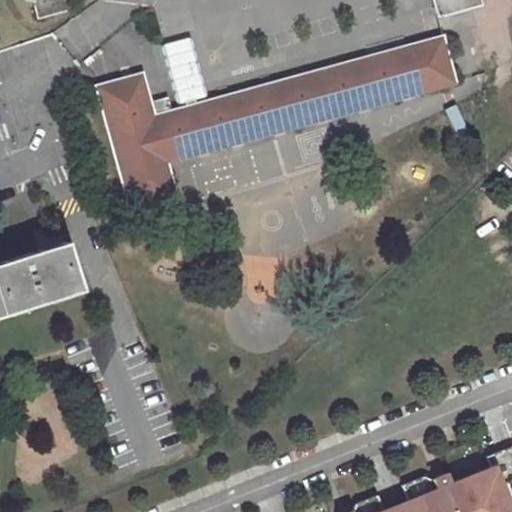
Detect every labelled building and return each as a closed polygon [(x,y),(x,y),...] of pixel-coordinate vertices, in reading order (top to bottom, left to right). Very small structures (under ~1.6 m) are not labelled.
[(26,0),(27,2),(33,0),(38,18),(69,10),(66,0),(26,0)] [(430,0),(436,19),(481,7),(479,0),(430,0)] [(453,78),(441,35),(171,110),(154,115),(151,102),(142,72),(92,85),(128,213),(177,200),(167,164),(177,161),(422,93),(455,84),(453,78)] [(171,110),(167,98),(151,102),(154,115),(171,110)] [(0,317),(77,294),(61,245),(0,263),(0,317)] [(511,511),(511,502),(506,487),(511,484),(511,451),(490,460),(492,465),(494,470),(456,485),(454,480),(452,475),(437,481),(429,477),(409,486),(412,491),(413,496),(415,501),(388,511),(386,507),(384,502),(382,496),(363,503),(360,511),(357,511),(511,511)] [(492,465),(454,480),(456,485),(494,470),(492,465)]
